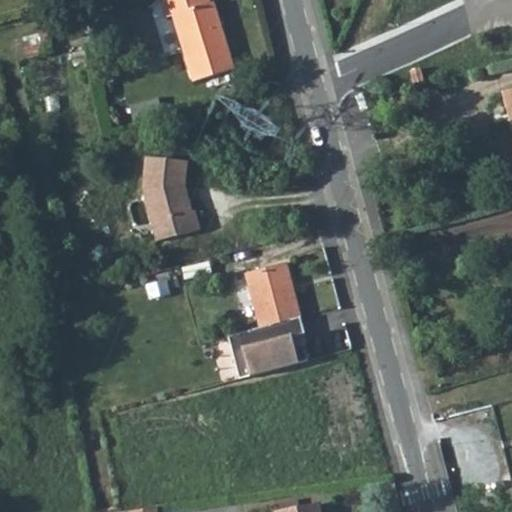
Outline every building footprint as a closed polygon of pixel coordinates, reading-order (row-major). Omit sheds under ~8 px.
[(176,18),(191,80),(232,68),(215,5),(211,6),(209,0),(165,0),(171,19),(176,18)] [(232,68),(191,80),(192,84),(233,73),(232,68)] [(511,88),(500,91),(505,112),(511,108),(511,88)] [(139,190),(153,243),(197,231),(192,213),(189,213),(185,199),(180,196),(179,189),(182,188),(182,187),(185,163),(143,159),(139,190)] [(285,265),(244,275),(259,330),(225,339),(236,378),(303,361),(299,347),(287,351),(285,340),(304,336),(285,265)] [(281,511),(276,511),(320,511),(319,504),(302,507),(300,500),(280,505),(281,511)]
